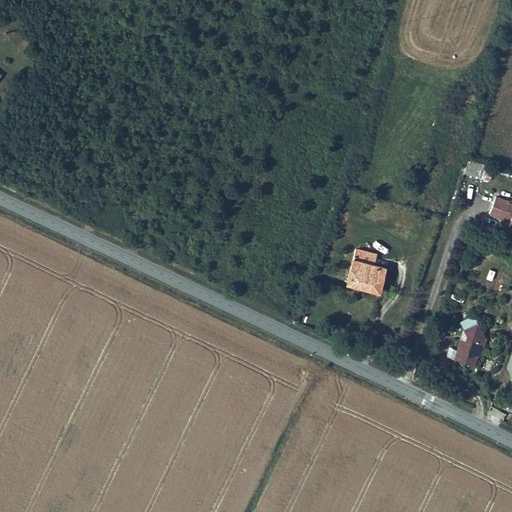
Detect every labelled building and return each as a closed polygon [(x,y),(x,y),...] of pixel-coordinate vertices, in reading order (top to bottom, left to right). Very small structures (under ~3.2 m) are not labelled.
[(491,167),(470,158),(465,170),(486,179),(491,167)] [(511,199),(498,193),(491,210),(505,216),(511,199)] [(378,290),(385,266),(371,261),(374,253),(356,247),(345,281),(378,290)] [(463,324),(465,332),(479,327),(476,320),(463,324)] [(480,341),(487,340),(479,327),(465,332),(470,343),(464,342),(460,354),(478,362),(484,349),(480,341)]
